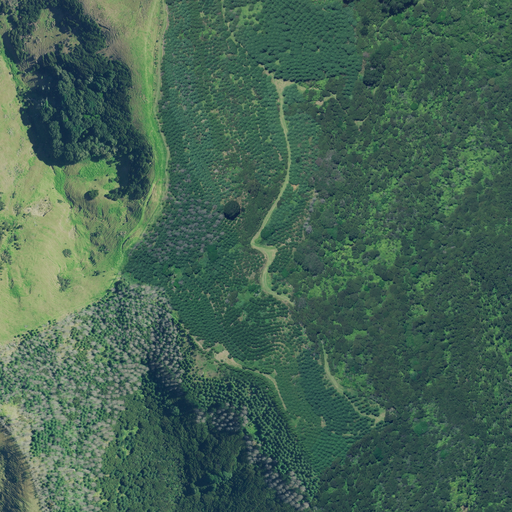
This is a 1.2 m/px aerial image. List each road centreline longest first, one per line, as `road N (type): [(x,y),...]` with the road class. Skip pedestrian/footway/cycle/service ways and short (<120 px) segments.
road 1 (track): [(381,416),(356,411),(338,389),(318,333),(297,306),(263,287),(268,256),(249,239),(287,173),(284,85),(333,90),(360,119),(387,60),(381,22),(421,0)]
road 2 (track): [(269,386),(290,411),(342,434),(381,416)]
